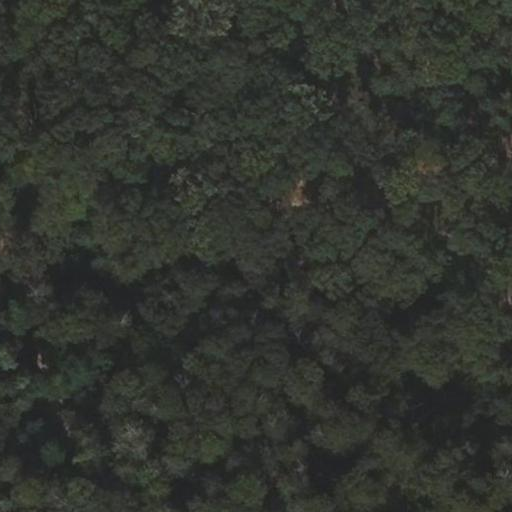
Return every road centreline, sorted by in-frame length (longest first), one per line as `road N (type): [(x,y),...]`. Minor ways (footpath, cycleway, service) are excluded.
road 1 (track): [(511,10),(46,34),(0,49)]
road 2 (track): [(110,511),(68,466),(46,379),(0,285)]
